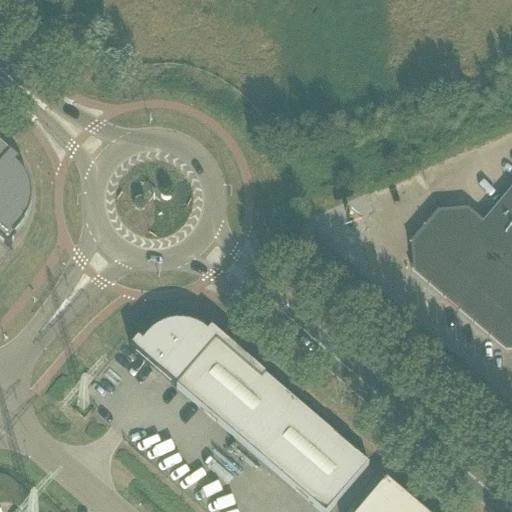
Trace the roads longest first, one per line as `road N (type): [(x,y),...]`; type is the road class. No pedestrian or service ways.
road 1 (tertiary): [(511,509),(200,243)]
road 2 (tertiary): [(200,243),(215,199),(194,158),(150,143),(108,163)]
road 3 (unclassified): [(113,248),(0,382)]
road 4 (unclassified): [(113,511),(0,415)]
road 5 (tertiary): [(108,163),(0,68)]
